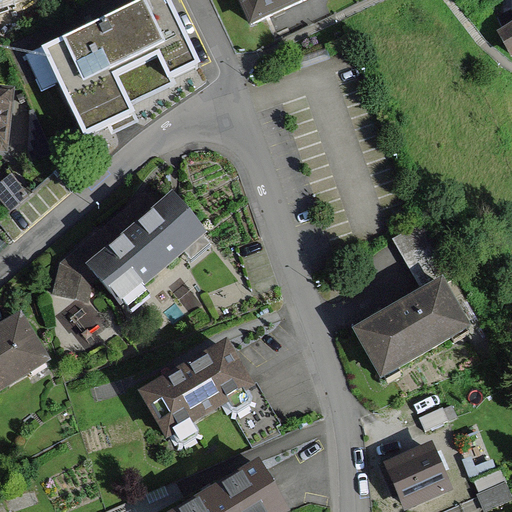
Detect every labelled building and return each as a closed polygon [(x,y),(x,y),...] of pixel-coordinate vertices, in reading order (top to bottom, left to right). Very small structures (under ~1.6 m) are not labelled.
[(302,0),(235,0),(248,30),(305,6),(302,0)] [(38,61),(80,147),(129,124),(122,111),(168,89),(166,86),(194,72),(161,3),(38,61)] [(511,29),(498,37),(510,62),(511,60),(511,29)] [(11,98),(0,96),(0,157),(3,158),(11,98)] [(0,201),(11,215),(31,197),(14,177),(0,189),(0,201)] [(202,240),(172,202),(80,275),(110,313),(202,240)] [(58,302),(75,303),(78,273),(60,271),(58,302)] [(359,330),(384,373),(467,326),(442,283),(359,330)] [(17,326),(0,336),(0,399),(45,371),(17,326)] [(249,399),(224,352),(132,400),(157,447),(249,399)] [(400,511),(408,511),(446,496),(428,452),(383,471),(400,511)] [(278,511),(255,471),(182,511),(278,511)] [(476,482),(484,511),(489,511),(511,505),(511,497),(505,474),(476,482)]
